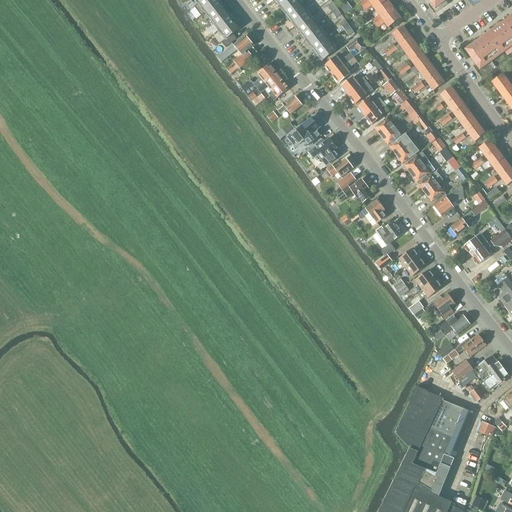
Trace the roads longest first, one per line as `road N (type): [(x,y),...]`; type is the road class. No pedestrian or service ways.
road 1 (unclassified): [(511,351),(238,0)]
road 2 (unknown): [(447,497),(470,437),(511,380)]
road 3 (unclassified): [(511,142),(438,41)]
